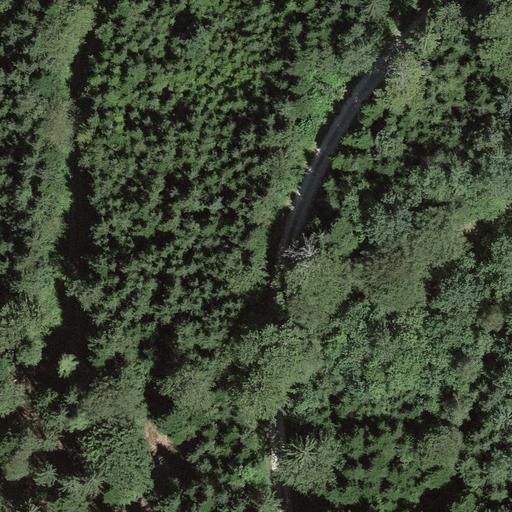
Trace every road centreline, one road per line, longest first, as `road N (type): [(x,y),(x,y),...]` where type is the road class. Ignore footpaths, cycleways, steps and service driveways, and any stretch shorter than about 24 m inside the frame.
road 1 (track): [(446,0),(350,106),(310,177),(281,256),(269,347),(285,511)]
road 2 (track): [(99,0),(79,59),(61,345),(132,511)]
